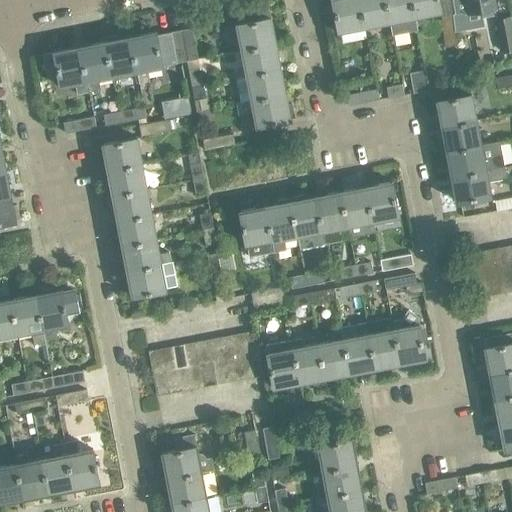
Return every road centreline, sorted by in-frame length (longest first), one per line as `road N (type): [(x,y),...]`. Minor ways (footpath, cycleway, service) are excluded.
road 1 (residential): [(405,511),(397,473),(410,427),(447,391),(452,372),(411,152),(392,134),(337,136),(323,123),(302,0)]
road 2 (residential): [(134,511),(126,427),(89,263),(40,183),(7,18)]
